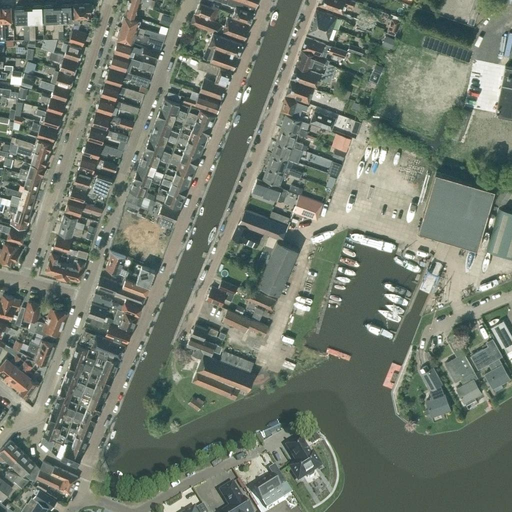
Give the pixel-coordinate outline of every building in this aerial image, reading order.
[(130,0),(128,8),(126,13),(136,16),(138,8),(140,1),(143,2),(143,4),(144,5),(144,6),(145,6),(149,7),(152,8),(155,0),(154,0),(130,0)] [(233,17),(250,23),(254,12),(256,8),(257,6),(237,0),(227,0),(227,4),(236,7),(235,8),(233,17)] [(351,0),(352,0),(350,0),(319,0),(318,4),(343,13),(345,8),(347,4),(354,6),(356,1),(353,0),(351,0)] [(211,6),(200,1),(197,8),(195,11),(216,19),(220,9),(211,6)] [(91,5),(91,3),(74,4),(74,8),(75,25),(80,25),(80,17),(85,19),(89,17),(91,17),(91,12),(91,10),(94,10),(94,8),(93,5),(91,5)] [(72,8),(72,4),(58,5),(59,8),(60,38),(64,38),(64,30),(64,20),(72,20),(72,8)] [(30,39),(32,40),(36,39),(36,31),(35,31),(34,22),(43,21),(43,8),(43,5),(29,6),(29,8),(30,39)] [(53,38),(60,38),(59,8),(58,5),(45,5),(45,8),(46,21),(54,21),(55,30),(52,31),(53,38)] [(11,6),(0,6),(0,40),(6,40),(5,22),(11,22),(11,8),(11,6)] [(25,40),(29,40),(29,39),(30,39),(29,8),(29,6),(16,6),(16,8),(16,22),(24,22),(25,32),(25,40)] [(316,9),(312,20),(333,28),(337,16),(316,9)] [(223,24),(194,14),(191,23),(220,34),(223,24)] [(152,37),(164,41),(166,35),(139,27),(141,20),(126,15),(122,27),(137,32),(152,37)] [(163,15),(160,22),(170,25),(172,18),(163,15)] [(393,15),(392,18),(387,30),(396,33),(400,21),(401,18),(393,15)] [(222,32),(244,40),(250,25),(228,17),(222,32)] [(333,28),(312,20),(308,31),(329,39),(333,28)] [(358,21),(356,27),(370,32),(372,27),(358,21)] [(134,43),(136,37),(140,38),(140,39),(147,41),(150,42),(162,46),(164,41),(152,37),(137,32),(122,27),(119,38),(134,43)] [(70,41),(83,45),(87,33),(73,29),(70,41)] [(238,55),(243,43),(213,32),(208,44),(238,55)] [(385,35),(382,44),(391,48),(395,39),(385,35)] [(345,58),(345,57),(347,51),(331,45),(323,42),(323,43),(306,36),(301,49),(320,56),(322,50),(345,58)] [(43,42),(41,47),(51,51),(54,52),(58,38),(47,39),(46,42),(43,42)] [(141,47),(118,40),(114,52),(129,56),(131,50),(137,52),(137,51),(139,52),(140,49),(141,47)] [(65,55),(78,59),(82,47),(64,42),(62,49),(66,50),(65,55)] [(204,57),(234,67),(238,55),(208,44),(204,57)] [(348,50),(362,55),(364,49),(350,44),(348,50)] [(160,52),(144,46),(141,54),(157,59),(160,52)] [(33,59),(35,48),(28,47),(27,58),(33,59)] [(330,60),(326,59),(301,49),(296,64),(310,70),(314,60),(324,64),(328,65),(328,64),(330,60)] [(65,55),(63,55),(54,52),(51,51),(49,57),(62,62),(60,68),(74,73),(78,61),(64,57),(65,55)] [(125,71),(127,63),(131,64),(132,62),(137,64),(138,60),(129,57),(128,59),(114,54),(110,66),(125,71)] [(36,63),(28,60),(25,70),(31,72),(33,68),(35,68),(36,63)] [(216,79),(227,83),(232,71),(201,60),(198,67),(218,74),(216,79)] [(153,71),(155,65),(144,61),(142,68),(153,71)] [(372,71),(380,75),(385,66),(377,62),(372,71)] [(52,80),(70,86),(74,74),(56,69),(56,67),(46,64),(44,70),(48,71),(54,73),(52,80)] [(336,67),(334,66),(328,64),(328,65),(326,70),(324,74),(322,73),(321,74),(310,70),(296,65),(291,78),(316,87),(319,79),(330,83),(336,67)] [(511,66),(505,65),(495,114),(511,117),(511,66)] [(123,76),(129,78),(131,79),(131,80),(135,81),(148,85),(150,79),(131,73),(125,71),(124,74),(109,69),(106,80),(121,85),(123,76)] [(30,79),(24,78),(23,78),(21,85),(32,88),(34,80),(30,79)] [(200,92),(222,99),(226,86),(204,79),(200,92)] [(69,88),(47,81),(42,80),(40,86),(53,90),(51,96),(66,100),(69,88)] [(313,87),(290,80),(286,95),(309,102),(313,87)] [(118,91),(124,92),(124,95),(142,100),(144,93),(120,85),(119,88),(105,83),(101,95),(116,99),(118,91)] [(18,98),(21,86),(20,86),(19,91),(12,90),(11,97),(18,98)] [(28,88),(21,86),(18,98),(19,97),(26,99),(28,88)] [(0,95),(10,97),(11,89),(2,88),(0,87),(0,95)] [(348,99),(351,91),(343,88),(340,96),(348,99)] [(208,106),(211,97),(200,93),(198,100),(185,96),(183,101),(205,108),(206,105),(208,106)] [(47,108),(62,113),(65,101),(42,94),(40,99),(49,102),(47,108)] [(96,110),(111,114),(114,105),(121,107),(120,108),(138,113),(139,107),(122,102),(116,100),(115,102),(100,97),(96,110)] [(165,97),(161,108),(185,117),(187,113),(178,109),(180,103),(165,97)] [(205,108),(217,112),(221,100),(211,97),(208,106),(206,105),(205,108)] [(281,110),(293,115),(295,107),(302,109),(304,102),(285,97),(281,110)] [(40,121),(58,126),(61,115),(38,108),(36,113),(42,115),(40,121)] [(185,117),(161,108),(157,117),(173,123),(175,117),(184,121),(185,117)] [(463,108),(453,138),(461,141),(471,111),(463,108)] [(190,112),(188,116),(212,125),(216,115),(201,110),(198,115),(190,112)] [(110,119),(116,122),(116,123),(119,124),(132,128),(134,121),(121,118),(118,117),(111,114),(110,117),(96,112),(92,124),(107,129),(110,119)] [(336,117),(325,113),(321,125),(332,129),(332,128),(336,117)] [(0,121),(2,122),(9,123),(10,118),(9,118),(6,117),(0,115),(0,121)] [(14,121),(21,124),(23,117),(16,115),(14,121)] [(286,115),(281,127),(298,133),(306,136),(308,130),(300,127),(303,120),(286,115)] [(193,130),(208,136),(212,125),(188,116),(186,121),(195,124),(193,130)] [(171,129),(173,123),(157,117),(153,129),(178,138),(180,132),(171,129)] [(37,135),(53,140),(57,128),(34,121),(32,128),(39,130),(37,135)] [(114,131),(107,129),(106,131),(91,126),(87,139),(102,143),(105,134),(112,136),(111,137),(127,142),(129,135),(114,131)] [(281,127),(277,140),(293,146),(301,149),(304,143),(296,140),(298,133),(281,127)] [(176,143),(178,138),(153,129),(149,139),(164,145),(166,139),(176,143)] [(180,137),(204,146),(208,136),(193,130),(191,136),(182,133),(180,137)] [(336,147),(347,150),(351,138),(341,134),(336,147)] [(10,142),(19,145),(49,154),(53,143),(37,138),(35,143),(12,136),(10,142)] [(187,144),(185,150),(200,156),(204,146),(180,137),(179,141),(187,144)] [(162,150),(164,145),(149,139),(145,149),(170,158),(171,154),(162,150)] [(301,149),(293,146),(277,140),(272,153),(289,159),(298,162),(302,149),(301,149)] [(123,150),(102,143),(102,145),(87,141),(85,145),(83,146),(82,149),(83,152),(83,153),(98,158),(100,152),(107,155),(107,152),(121,156),(123,150)] [(19,145),(18,146),(12,144),(10,153),(16,154),(17,151),(33,156),(32,161),(46,166),(49,154),(19,145)] [(145,149),(141,159),(157,165),(159,159),(168,162),(170,158),(145,149)] [(174,153),(172,157),(196,166),(200,156),(185,150),(183,156),(174,153)] [(272,155),(268,165),(272,167),(289,173),(301,177),(302,172),(286,166),(289,159),(272,153),(272,155)] [(118,165),(97,158),(96,160),(82,155),(78,168),(93,172),(96,162),(103,165),(102,167),(115,171),(118,165)] [(13,159),(6,157),(4,165),(11,167),(13,159)] [(177,171),(192,177),(196,166),(172,157),(171,162),(179,165),(177,171)] [(155,170),(157,165),(141,159),(137,169),(162,178),(164,173),(155,170)] [(327,172),(338,176),(342,164),(332,160),(327,172)] [(20,172),(24,173),(41,179),(42,176),(43,176),(45,168),(32,164),(30,170),(25,169),(21,168),(20,172)] [(272,167),(268,165),(263,178),(280,184),(283,174),(288,176),(289,173),(272,167)] [(160,184),(162,178),(137,169),(133,180),(149,186),(151,180),(160,184)] [(94,186),(98,174),(92,172),(92,174),(78,170),(74,182),(88,187),(88,185),(94,186)] [(165,178),(188,187),(192,177),(177,171),(175,176),(166,173),(165,178)] [(419,230),(477,247),(494,188),(436,171),(419,230)] [(24,173),(20,172),(18,176),(23,178),(27,179),(25,186),(38,190),(41,179),(24,173)] [(93,188),(94,189),(97,190),(107,193),(112,179),(98,174),(94,186),(93,188)] [(169,192),(184,197),(188,187),(165,178),(163,182),(171,186),(169,192)] [(272,184),(257,178),(252,191),(277,201),(282,188),(272,184)] [(144,196),(145,197),(151,199),(153,200),(155,195),(146,192),(149,186),(133,180),(129,190),(145,196),(144,196)] [(95,195),(97,190),(94,189),(93,188),(88,187),(87,189),(73,184),(69,197),(83,201),(86,192),(95,195)] [(300,194),(302,195),(302,194),(301,194),(303,188),(291,184),(290,189),(297,192),(297,193),(300,194)] [(34,200),(38,190),(25,186),(23,193),(18,192),(18,191),(7,187),(6,192),(22,196),(34,200)] [(511,192),(504,187),(494,202),(503,208),(511,193),(511,192)] [(145,197),(144,196),(129,190),(126,200),(141,206),(142,205),(145,197)] [(157,198),(180,208),(184,197),(169,192),(167,197),(158,193),(157,198)] [(300,194),(298,199),(294,209),(313,216),(314,215),(319,216),(323,203),(318,201),(319,200),(302,194),(302,195),(300,194)] [(19,204),(15,203),(11,201),(10,205),(31,211),(34,200),(22,196),(19,204)] [(145,197),(142,205),(148,207),(149,203),(151,199),(145,197)] [(82,208),(90,211),(101,214),(103,208),(84,202),(84,204),(69,199),(65,211),(80,215),(82,208)] [(174,221),(175,221),(179,210),(163,203),(158,215),(156,220),(172,226),(174,221)] [(31,211),(10,205),(8,210),(12,211),(14,211),(12,218),(10,223),(27,228),(31,215),(30,215),(31,211)] [(499,207),(487,250),(511,256),(511,210),(503,208),(499,207)] [(239,223),(262,232),(281,240),(287,226),(272,220),(245,209),(239,223)] [(272,211),(269,218),(288,225),(290,218),(272,211)] [(78,217),(64,213),(61,223),(83,230),(85,224),(77,221),(78,217)] [(81,236),(83,230),(61,223),(58,232),(72,237),(73,233),(81,236)] [(256,247),(262,232),(239,223),(233,237),(256,247)] [(22,242),(25,231),(3,224),(2,229),(2,230),(9,233),(7,238),(22,242)] [(89,225),(87,230),(94,233),(96,227),(89,225)] [(71,240),(57,235),(54,247),(68,251),(67,253),(76,256),(86,259),(88,253),(79,250),(79,251),(69,248),(71,240)] [(0,257),(0,260),(13,264),(14,260),(16,261),(19,250),(17,249),(18,246),(17,245),(17,242),(11,240),(10,244),(5,243),(3,249),(0,247),(0,257)] [(277,240),(274,248),(272,253),(271,253),(258,284),(272,290),(279,293),(298,249),(277,240)] [(263,250),(271,253),(272,253),(274,248),(272,247),(266,244),(263,250)] [(119,273),(125,257),(112,251),(106,268),(119,273)] [(263,268),(270,254),(264,251),(257,265),(263,268)] [(55,275),(63,277),(67,263),(58,260),(59,254),(52,252),(50,258),(46,271),(55,274),(55,275)] [(63,277),(70,279),(71,278),(79,280),(84,267),(85,261),(86,259),(76,256),(75,259),(73,264),(67,263),(63,277)] [(127,276),(127,277),(137,280),(150,285),(155,270),(143,265),(139,274),(129,270),(127,276)] [(143,304),(150,285),(137,280),(127,277),(127,276),(124,277),(123,281),(119,282),(100,275),(97,286),(143,304)] [(232,300),(234,295),(238,286),(221,279),(219,286),(228,290),(227,292),(211,285),(206,298),(222,305),(222,304),(225,297),(232,300)] [(245,298),(273,309),(276,300),(272,298),(249,289),(245,298)] [(113,306),(118,308),(138,316),(143,304),(127,298),(124,306),(112,302),(113,299),(96,293),(93,300),(113,306)] [(14,298),(15,297),(3,294),(1,302),(0,301),(0,315),(11,318),(14,308),(18,310),(21,300),(14,298)] [(29,301),(25,317),(26,318),(32,320),(29,329),(35,331),(39,320),(37,320),(41,304),(29,301)] [(108,308),(92,303),(88,315),(103,320),(107,322),(113,324),(114,319),(108,317),(105,316),(108,308)] [(234,311),(242,314),(244,308),(237,305),(234,311)] [(18,316),(15,323),(20,325),(25,307),(22,306),(18,316)] [(46,321),(39,320),(35,331),(43,335),(54,338),(55,334),(59,335),(68,312),(52,306),(46,321)] [(257,307),(253,316),(260,319),(264,310),(257,307)] [(118,308),(114,319),(113,324),(132,331),(138,316),(118,308)] [(246,330),(248,327),(265,334),(269,325),(252,318),(251,319),(228,308),(222,320),(246,330)] [(106,335),(127,342),(132,331),(93,317),(91,323),(102,327),(103,326),(109,328),(106,335)] [(511,335),(504,320),(491,326),(502,347),(511,341),(511,335)] [(17,329),(0,321),(0,336),(1,337),(5,329),(15,334),(17,329)] [(208,329),(195,324),(191,335),(203,340),(207,332),(216,335),(218,330),(209,326),(208,329)] [(92,346),(121,358),(126,345),(97,334),(86,329),(83,336),(81,341),(92,346)] [(469,341),(465,333),(456,337),(461,345),(469,341)] [(457,388),(464,402),(481,392),(474,379),(477,377),(453,334),(447,337),(457,356),(445,362),(456,381),(461,378),(464,384),(457,388)] [(31,341),(29,345),(52,353),(56,343),(53,342),(54,338),(43,335),(42,338),(39,344),(31,341)] [(193,352),(202,356),(203,354),(204,351),(205,352),(211,354),(213,350),(220,352),(222,346),(221,346),(215,343),(214,344),(203,340),(191,335),(186,345),(194,348),(193,352)] [(485,373),(493,387),(510,378),(498,357),(502,355),(492,338),(487,341),(489,345),(471,355),(478,368),(489,363),(492,369),(485,373)] [(13,347),(24,353),(20,350),(23,342),(17,339),(13,347)] [(84,361),(93,365),(95,358),(86,355),(88,351),(89,348),(77,344),(72,357),(84,361)] [(48,364),(52,353),(29,345),(28,349),(36,352),(34,358),(48,364)] [(21,356),(24,353),(13,347),(13,348),(15,349),(12,353),(16,355),(12,361),(7,357),(2,363),(0,361),(0,371),(5,376),(15,364),(21,357),(21,356)] [(204,354),(203,354),(202,356),(192,380),(234,398),(238,390),(245,392),(247,392),(247,390),(248,390),(255,374),(250,372),(254,362),(226,351),(223,352),(220,360),(217,359),(204,354)] [(103,369),(114,374),(120,361),(108,356),(99,352),(98,357),(106,360),(103,369)] [(20,367),(15,364),(5,376),(13,382),(32,359),(28,357),(20,367)] [(90,371),(91,369),(93,365),(84,361),(72,357),(67,370),(79,374),(80,372),(81,368),(84,369),(90,371)] [(37,362),(32,359),(13,382),(21,388),(31,376),(31,377),(33,374),(29,370),(32,366),(33,366),(37,362)] [(31,377),(31,376),(21,388),(21,389),(30,396),(40,383),(35,379),(40,373),(44,374),(47,365),(42,363),(37,369),(33,374),(31,377)] [(420,368),(422,374),(431,389),(442,383),(433,368),(430,369),(427,364),(420,368)] [(100,368),(94,366),(92,370),(98,373),(95,381),(96,381),(109,386),(114,374),(103,369),(100,368)] [(67,370),(63,383),(82,390),(84,384),(76,381),(78,376),(79,374),(67,370)] [(104,399),(109,386),(96,381),(95,383),(97,384),(95,389),(86,385),(84,391),(93,394),(104,399)] [(63,383),(58,395),(70,400),(70,398),(72,393),(80,395),(82,390),(63,383)] [(426,400),(426,401),(429,408),(425,409),(428,417),(432,415),(450,409),(445,394),(444,394),(442,389),(440,385),(429,390),(431,396),(430,396),(430,398),(426,400)] [(104,399),(84,391),(82,397),(91,400),(89,405),(82,402),(81,405),(86,406),(99,412),(104,399)] [(69,402),(70,400),(58,395),(53,409),(73,416),(75,410),(67,407),(69,402)] [(193,396),(188,403),(198,410),(203,403),(193,396)] [(94,425),(99,412),(86,406),(85,409),(86,410),(84,415),(77,412),(75,417),(94,425)] [(63,424),(61,423),(63,419),(71,422),(73,416),(53,409),(49,421),(62,427),(63,424)] [(75,432),(89,438),(94,425),(75,417),(73,420),(81,423),(80,426),(78,425),(76,429),(70,427),(69,430),(75,432)] [(61,429),(62,427),(49,421),(44,434),(63,441),(65,436),(60,434),(62,429),(61,429)] [(305,434),(312,445),(320,440),(313,429),(305,434)] [(72,445),(84,450),(89,438),(75,432),(73,438),(75,438),(74,441),(66,438),(64,442),(67,443),(72,445)] [(55,441),(43,436),(41,442),(44,443),(51,450),(55,441)] [(290,467),(299,480),(306,475),(308,477),(310,478),(314,475),(314,473),(313,471),(321,466),(313,453),(311,455),(300,438),(287,446),(298,463),(290,467)] [(12,463),(23,451),(11,439),(0,450),(0,459),(4,461),(6,458),(10,461),(12,463)] [(77,466),(84,450),(72,445),(67,443),(61,456),(60,456),(59,458),(77,466)] [(41,468),(23,451),(12,463),(14,465),(24,475),(25,474),(30,479),(36,481),(37,478),(41,468)] [(43,461),(41,468),(37,478),(71,493),(78,477),(43,461)] [(254,488),(262,501),(281,489),(280,487),(286,484),(275,465),(268,469),(272,474),(273,476),(254,488)] [(5,475),(13,481),(22,489),(29,480),(18,475),(8,471),(5,475)] [(0,500),(1,502),(4,498),(12,488),(0,478),(0,500)] [(125,491),(128,485),(111,478),(108,485),(125,491)] [(46,491),(49,486),(40,481),(37,486),(46,491)] [(243,499),(233,483),(220,491),(230,507),(222,511),(251,511),(252,511),(244,499),(243,499)] [(39,489),(33,497),(51,509),(57,501),(39,489)] [(0,511),(4,511),(9,508),(1,502),(0,500),(0,511)] [(43,511),(47,507),(39,501),(35,507),(27,502),(22,510),(24,511),(43,511)]
